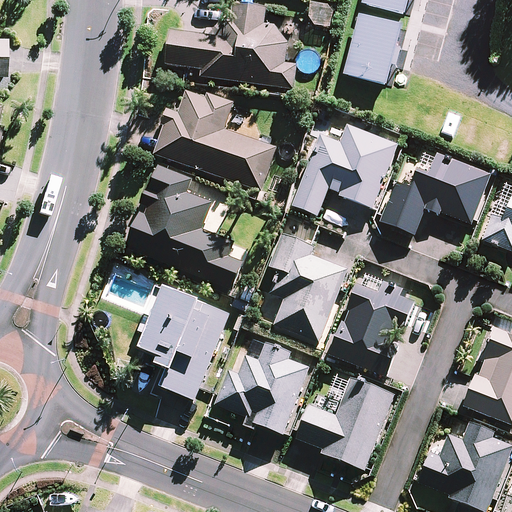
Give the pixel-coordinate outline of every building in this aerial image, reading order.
[(410,0),(364,0),(362,7),(405,18),(410,0)] [(202,72),(201,79),(295,92),(299,67),(287,65),(289,45),(276,27),(266,25),(268,9),(237,5),(234,4),(231,23),(227,22),(225,40),(171,32),(166,67),(202,72)] [(333,7),(312,5),(310,27),(331,29),(333,7)] [(402,28),(359,18),(344,76),(387,87),(402,28)] [(165,128),(155,157),(263,193),(278,149),(226,132),(235,105),(208,96),(207,100),(187,93),(179,115),(168,111),(162,127),(165,128)] [(342,145),(321,137),(294,208),(319,218),(331,190),(332,190),(331,192),(340,196),(340,194),(342,194),(340,198),(374,211),(399,147),(348,128),(342,145)] [(395,189),(382,224),(417,237),(426,212),(440,217),(441,215),(473,227),(492,175),(439,155),(431,177),(419,172),(412,190),(403,187),(395,189)] [(141,215),(127,250),(235,292),(246,264),(230,258),(236,243),(203,231),(214,204),(189,195),(194,181),(160,168),(151,189),(149,188),(142,206),(149,209),(146,216),(141,215)] [(511,205),(506,222),(494,217),(484,243),(511,254),(511,205)] [(320,345),(349,271),(312,257),(315,249),(284,236),(271,269),(280,273),(271,296),(286,302),(276,327),(320,345)] [(344,324),(330,358),(388,380),(401,346),(394,343),(398,331),(404,334),(416,304),(401,298),(404,290),(385,282),(380,295),(358,287),(348,312),(351,313),(346,325),(344,324)] [(257,293),(247,288),(242,301),(236,299),(232,308),(248,315),(257,293)] [(231,316),(166,290),(141,352),(160,360),(157,368),(168,372),(161,388),(196,402),(231,316)] [(108,313),(89,320),(95,334),(114,327),(108,313)] [(511,427),(511,337),(495,331),(482,364),(485,365),(480,379),(477,377),(465,409),(511,427)] [(240,376),(230,372),(216,408),(248,420),(245,427),(256,432),(258,427),(284,437),(285,435),(311,369),(290,361),(292,355),(268,345),(261,362),(248,357),(240,376)] [(366,473),(397,397),(353,380),(338,417),(311,407),(297,441),(324,451),(322,456),(366,473)] [(488,511),(494,500),(511,452),(511,447),(469,431),(464,442),(450,437),(442,458),(432,454),(420,485),(452,497),(451,500),(480,511),(488,511)] [(503,511),(511,511),(511,498),(509,497),(503,511)]
